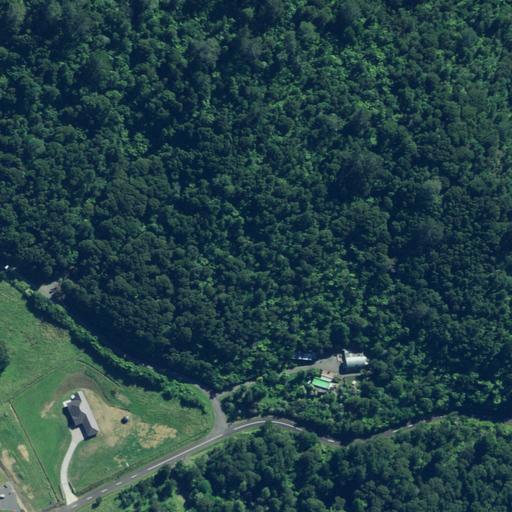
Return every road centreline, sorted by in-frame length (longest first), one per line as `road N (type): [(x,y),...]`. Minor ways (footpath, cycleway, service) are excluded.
road 1 (unclassified): [(225,433),(272,419),(348,442),(459,407),(511,413)]
road 2 (residential): [(0,267),(124,359),(160,365),(225,433)]
road 3 (unclassified): [(65,511),(225,433)]
